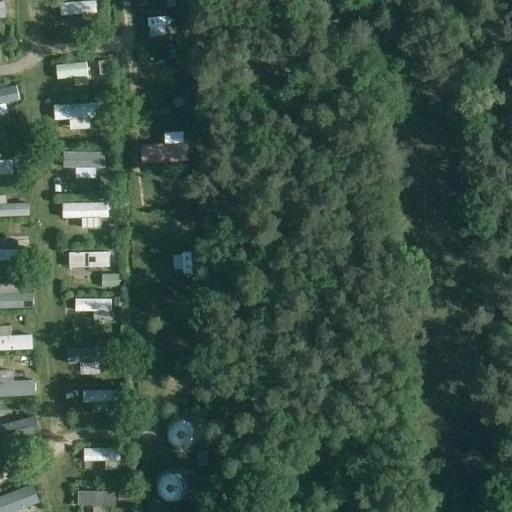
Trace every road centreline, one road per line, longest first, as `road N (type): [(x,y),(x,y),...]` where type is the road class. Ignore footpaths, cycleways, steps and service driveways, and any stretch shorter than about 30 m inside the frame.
road 1 (track): [(36,0),(56,441)]
road 2 (track): [(151,419),(128,0)]
